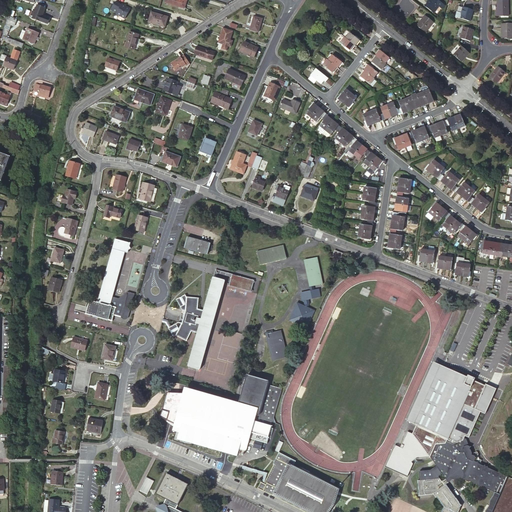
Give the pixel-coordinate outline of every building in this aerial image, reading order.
[(439,0),(430,0),(428,3),(426,6),(434,12),(439,5),(443,9),(446,5),(439,0)] [(510,16),(510,0),(499,0),(499,8),(499,16),(510,16)] [(115,1),(111,9),(117,12),(116,13),(125,18),(130,8),(122,3),(121,4),(115,1)] [(44,6),(36,3),(31,16),(39,19),(44,6)] [(470,21),(473,10),(463,7),(460,18),(470,21)] [(167,16),(151,11),(148,21),(164,26),(167,16)] [(253,14),(249,27),(257,30),(261,16),(253,14)] [(16,18),(7,15),(1,31),(1,33),(6,36),(11,25),(14,26),(16,18)] [(426,32),(434,22),(426,15),(417,26),(426,32)] [(511,38),(511,23),(502,24),(502,39),(511,38)] [(223,27),(218,42),(223,43),(221,49),(226,50),(227,45),(230,45),(232,40),(229,39),(232,30),(223,27)] [(470,41),(473,30),(464,27),(460,38),(470,41)] [(27,28),(24,34),(23,37),(23,38),(34,41),(37,31),(27,28)] [(138,34),(129,31),(124,45),(134,48),(138,34)] [(354,46),(355,46),(360,40),(356,36),(355,37),(350,33),(349,33),(345,38),(354,46)] [(349,52),(354,46),(345,38),(344,38),(340,43),(346,47),(345,48),(349,52)] [(259,47),(245,40),(240,49),(255,56),(259,47)] [(197,46),(195,53),(212,59),(215,52),(197,46)] [(461,62),(469,53),(461,46),(453,55),(461,62)] [(375,56),(376,57),(385,64),(389,59),(384,54),(384,53),(380,50),(375,56)] [(343,62),(339,59),(338,59),(332,55),(328,61),(337,68),(338,69),(343,62)] [(6,56),(3,63),(13,67),(16,60),(6,56)] [(108,57),(105,66),(118,70),(121,62),(108,57)] [(172,63),(176,70),(186,64),(181,57),(172,63)] [(385,64),(376,57),(371,63),(375,67),(376,66),(382,70),(386,65),(385,64)] [(337,68),(328,61),(327,60),(323,65),(328,70),(328,71),(332,74),(337,68)] [(378,73),(372,69),(373,68),(368,65),(363,71),(364,72),(374,79),(378,73)] [(496,83),(504,73),(497,68),(489,77),(496,83)] [(229,69),(224,78),(241,86),(245,76),(229,69)] [(328,78),(316,69),(311,76),(308,79),(314,83),(316,81),(320,84),(323,81),(324,82),(328,78)] [(374,79),(364,72),(359,78),(364,82),(364,81),(370,85),(374,79)] [(204,74),(201,82),(207,84),(210,76),(204,74)] [(163,90),(173,94),(178,82),(167,78),(163,90)] [(280,86),(270,81),(264,94),(274,99),(280,86)] [(18,94),(19,90),(3,83),(2,86),(2,87),(11,90),(11,91),(18,94)] [(50,87),(35,83),(33,89),(39,91),(38,94),(46,96),(47,93),(48,93),(50,87)] [(153,94),(137,88),(134,97),(141,100),(140,101),(149,105),(153,94)] [(337,99),(343,104),(351,94),(346,89),(341,95),(340,94),(337,99)] [(422,93),(427,105),(434,102),(432,97),(431,97),(429,90),(428,91),(422,93)] [(232,98),(216,91),(212,101),(228,108),(232,98)] [(0,103),(5,105),(10,94),(7,93),(6,95),(0,93),(0,103)] [(418,108),(427,105),(422,93),(414,96),(418,108)] [(351,94),(343,104),(350,109),(353,104),(352,104),(357,98),(351,94)] [(418,108),(414,96),(405,100),(409,112),(418,108)] [(160,97),(155,111),(164,115),(170,100),(160,97)] [(280,106),(296,113),(300,102),(292,99),(291,101),(283,98),(280,106)] [(409,112),(405,100),(398,102),(401,109),(400,109),(402,115),(409,112)] [(306,114),(311,118),(319,108),(313,103),(309,107),(310,108),(306,114)] [(391,118),(399,115),(397,110),(396,110),(393,103),(387,106),(391,118)] [(114,105),(110,115),(125,120),(129,111),(114,105)] [(391,118),(387,106),(380,109),(383,115),(382,116),(384,121),(391,118)] [(326,114),(319,108),(311,118),(316,123),(321,117),(322,118),(326,114)] [(381,122),(379,117),(378,117),(375,111),(369,113),(373,125),(381,122)] [(373,125),(369,113),(362,116),(365,122),(364,123),(366,128),(373,125)] [(35,123),(36,124),(40,120),(35,115),(31,119),(35,123)] [(461,115),(453,118),(458,130),(465,127),(462,120),(463,120),(461,115)] [(327,116),(324,120),(325,121),(320,126),(321,127),(325,131),(333,121),(327,116)] [(453,118),(446,121),(448,126),(449,126),(452,132),(453,132),(457,130),(458,130),(453,118)] [(262,123),(253,119),(248,132),(256,135),(262,123)] [(340,126),(333,121),(325,131),(330,135),(331,135),(335,130),(336,130),(340,126)] [(444,122),(436,125),(441,136),(447,134),(445,127),(446,127),(444,122)] [(183,124),(178,136),(187,140),(192,127),(183,124)] [(441,136),(436,125),(430,127),(428,128),(430,131),(431,133),(432,132),(434,139),(441,136)] [(429,139),(426,132),(427,132),(425,127),(418,130),(423,142),(429,139)] [(348,133),(342,128),(338,132),(339,133),(334,138),(340,143),(348,133)] [(89,130),(86,138),(95,141),(98,133),(89,130)] [(410,133),(412,138),(413,138),(416,144),(423,142),(418,130),(410,133)] [(118,136),(105,131),(102,139),(115,144),(118,136)] [(354,138),(348,133),(340,143),(345,147),(350,142),(351,143),(354,138)] [(410,139),(408,134),(400,137),(405,149),(407,148),(411,146),(412,146),(409,139),(410,139)] [(154,142),(163,145),(165,140),(155,137),(153,141),(154,142)] [(405,149),(400,137),(393,140),(395,145),(396,145),(398,149),(399,151),(405,149)] [(140,142),(129,138),(126,147),(131,149),(132,149),(137,151),(140,142)] [(198,153),(210,158),(214,146),(216,143),(205,138),(198,153)] [(362,145),(356,140),(353,144),(352,145),(353,145),(349,151),(354,155),(362,145)] [(362,145),(354,155),(359,160),(364,154),(365,155),(368,151),(362,145)] [(258,148),(258,149),(256,154),(261,156),(263,157),(265,151),(258,148)] [(180,156),(165,151),(163,156),(164,156),(162,161),(176,166),(180,156)] [(246,154),(236,151),(230,168),(242,173),(246,164),(242,163),(246,154)] [(377,158),(370,152),(367,157),(368,157),(363,163),(368,167),(377,158)] [(247,165),(251,166),(256,154),(253,153),(251,157),(250,157),(247,165)] [(256,154),(251,166),(257,168),(261,156),(256,154)] [(383,163),(377,158),(368,167),(369,168),(373,171),(374,172),(378,166),(379,167),(383,163)] [(429,165),(425,169),(431,174),(439,164),(434,160),(429,166),(429,165)] [(297,173),(302,175),(305,167),(306,163),(302,161),(297,173)] [(69,162),(65,176),(75,179),(79,165),(69,162)] [(439,164),(431,174),(438,179),(441,175),(440,174),(445,169),(439,164)] [(440,181),(446,186),(454,176),(449,172),(444,177),(443,177),(440,181)] [(116,174),(112,188),(122,190),(126,176),(116,174)] [(256,175),(251,186),(261,190),(265,182),(258,179),(260,176),(256,175)] [(459,181),(454,176),(446,186),(452,191),(456,187),(455,186),(459,181)] [(399,180),(398,185),(411,187),(412,180),(405,179),(405,178),(399,177),(399,180)] [(140,189),(137,199),(148,201),(152,186),(140,183),(139,188),(140,189)] [(282,187),(283,184),(280,183),(275,194),(284,198),(288,190),(282,187)] [(318,188),(306,183),(304,187),(304,186),(300,194),(313,200),(318,188)] [(455,192),(461,197),(469,187),(464,183),(460,188),(459,187),(458,188),(455,192)] [(411,187),(398,185),(397,193),(403,194),(403,193),(410,194),(411,187)] [(364,187),(363,194),(376,196),(377,188),(371,187),(371,188),(364,187)] [(474,191),(470,188),(469,187),(461,197),(468,202),(471,198),(470,197),(475,191),(474,191)] [(62,194),(60,201),(71,204),(73,198),(75,198),(76,191),(65,188),(63,195),(62,194)] [(376,196),(363,194),(362,201),(369,202),(369,203),(370,203),(374,204),(376,196)] [(484,199),(479,194),(474,200),(473,199),(470,203),(476,209),(484,199)] [(402,197),(396,196),(395,204),(408,206),(409,199),(402,198),(402,197)] [(490,203),(484,199),(476,209),(482,214),(486,209),(485,209),(490,203)] [(428,213),(433,217),(441,207),(435,202),(431,206),(432,207),(428,213)] [(408,206),(395,204),(394,212),(400,213),(400,212),(407,213),(408,206)] [(106,205),(103,216),(109,218),(110,215),(120,218),(122,211),(112,208),(112,207),(106,205)] [(362,206),(361,213),(374,214),(375,206),(370,206),(370,207),(362,206)] [(441,207),(433,217),(439,222),(443,216),(444,217),(448,212),(441,207)] [(374,214),(361,213),(360,219),(367,221),(367,222),(373,222),(374,214)] [(405,217),(398,216),(398,215),(392,214),(391,222),(404,224),(405,217)] [(138,215),(133,230),(144,233),(148,218),(138,215)] [(449,215),(446,218),(446,219),(446,220),(442,226),(448,230),(455,220),(449,215)] [(77,221),(66,218),(64,228),(65,229),(64,233),(73,236),(77,221)] [(455,220),(448,230),(453,234),(457,229),(458,229),(459,229),(462,225),(455,220)] [(391,222),(390,230),(395,231),(395,230),(403,231),(404,224),(391,222)] [(360,224),(359,231),(371,233),(372,225),(367,224),(367,225),(360,224)] [(465,226),(461,230),(462,231),(458,236),(463,241),(471,231),(465,226)] [(371,233),(359,231),(358,238),(365,239),(364,240),(370,241),(371,233)] [(477,236),(471,231),(463,241),(469,245),(473,239),(474,240),(477,236)] [(402,236),(395,235),(395,234),(389,233),(388,241),(401,243),(402,236)] [(187,236),(184,247),(207,252),(210,241),(187,236)] [(114,239),(112,248),(124,251),(127,252),(127,250),(130,248),(128,246),(129,243),(114,239)] [(259,261),(285,253),(285,252),(282,241),(256,249),(259,261)] [(401,243),(388,241),(387,246),(387,249),(393,250),(393,249),(400,250),(401,243)] [(489,255),(491,242),(483,241),(482,247),(481,246),(480,253),(482,254),(489,255)] [(499,256),(500,244),(491,242),(489,255),(499,256)] [(508,258),(510,245),(500,244),(499,256),(508,258)] [(55,247),(51,260),(60,262),(64,249),(55,247)] [(124,251),(112,248),(98,302),(89,300),(85,314),(112,321),(114,315),(116,307),(109,305),(111,297),(124,251)] [(426,263),(428,250),(421,249),(420,256),(418,256),(418,262),(426,263)] [(433,258),(434,251),(433,251),(428,250),(426,263),(434,264),(434,259),(433,258)] [(285,253),(259,261),(260,263),(286,256),(285,253)] [(307,271),(310,284),(321,281),(313,255),(303,257),(305,262),(307,271)] [(446,257),(439,256),(438,263),(436,263),(436,268),(444,270),(446,257)] [(451,265),(453,258),(446,257),(444,270),(452,271),(453,265),(451,265)] [(464,264),(457,263),(456,270),(455,270),(454,275),(462,277),(464,264)] [(471,265),(464,264),(462,277),(470,278),(471,272),(470,272),(471,265)] [(214,266),(212,274),(215,275),(216,271),(229,275),(230,271),(214,266)] [(252,277),(230,271),(229,275),(227,282),(249,289),(252,277)] [(169,325),(166,327),(170,336),(173,334),(184,339),(189,329),(195,331),(186,365),(197,368),(223,277),(215,275),(212,274),(202,308),(195,306),(196,295),(184,294),(182,292),(174,299),(181,309),(185,310),(181,322),(177,321),(169,325)] [(62,280),(51,277),(48,290),(58,293),(62,280)] [(312,289),(308,290),(297,293),(299,301),(301,301),(306,299),(318,297),(316,288),(312,289)] [(116,307),(114,315),(121,316),(121,317),(121,318),(121,319),(122,319),(123,320),(124,320),(125,320),(126,319),(127,319),(127,318),(128,317),(129,311),(127,306),(132,303),(134,294),(127,292),(118,299),(111,297),(109,305),(116,307)] [(305,308),(301,306),(297,305),(290,321),(307,328),(314,311),(305,308)] [(73,333),(70,344),(84,348),(87,337),(73,333)] [(282,333),(273,337),(282,361),(291,358),(282,333)] [(282,361),(273,337),(269,338),(277,363),(282,361)] [(104,344),(101,358),(112,360),(114,346),(104,344)] [(438,364),(437,363),(433,362),(407,420),(412,422),(438,364)] [(459,476),(464,478),(471,460),(473,455),(469,454),(468,448),(467,448),(468,445),(465,444),(465,442),(462,434),(464,428),(463,425),(478,391),(481,392),(484,384),(439,364),(438,364),(412,422),(414,424),(410,433),(404,430),(399,443),(396,442),(386,464),(405,472),(409,462),(415,457),(423,456),(430,464),(425,468),(417,469),(417,478),(416,478),(413,478),(413,491),(414,491),(429,491),(433,495),(433,494),(441,504),(438,511),(453,511),(458,502),(441,481),(443,479),(450,477),(454,479),(459,477),(459,476)] [(65,371),(55,370),(53,381),(63,383),(65,371)] [(99,383),(96,398),(106,401),(109,385),(99,383)] [(173,440),(181,442),(181,441),(184,431),(216,440),(225,405),(181,392),(170,429),(176,431),(173,440)] [(62,402),(53,400),(51,412),(60,414),(62,402)] [(184,431),(181,441),(234,456),(236,449),(245,451),(245,449),(258,453),(261,445),(263,446),(268,427),(262,425),(264,420),(254,417),(255,414),(239,409),(225,405),(216,440),(184,431)] [(89,418),(86,430),(101,433),(104,421),(89,418)] [(52,439),(51,444),(61,446),(64,433),(55,431),(53,439),(52,439)] [(256,488),(303,511),(324,511),(336,489),(291,466),(294,460),(277,452),(271,464),(271,465),(262,483),(259,482),(256,488)] [(471,460),(464,478),(492,490),(500,493),(507,475),(471,460)] [(52,472),(51,485),(61,486),(62,472),(52,472)] [(156,494),(164,498),(176,504),(178,504),(188,484),(166,473),(156,494)] [(500,493),(492,490),(482,511),(511,511),(511,477),(507,475),(500,493)] [(139,492),(147,495),(154,481),(146,477),(139,492)] [(180,511),(174,509),(176,504),(164,498),(162,504),(157,505),(155,510),(155,511),(180,511)] [(48,500),(47,511),(57,511),(58,501),(48,500)]
